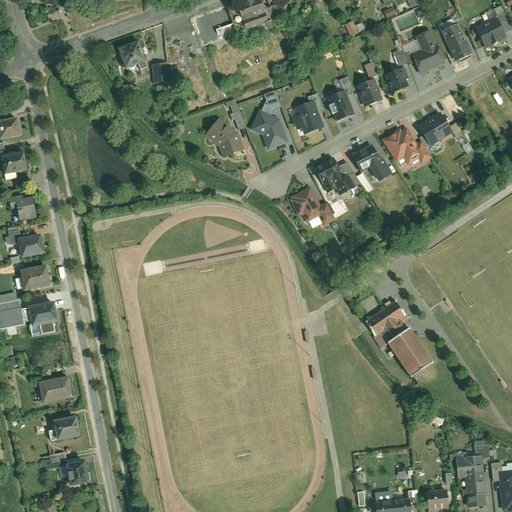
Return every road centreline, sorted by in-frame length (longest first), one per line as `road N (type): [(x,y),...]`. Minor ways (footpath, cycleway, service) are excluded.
road 1 (residential): [(26,58),(115,511)]
road 2 (residential): [(263,183),(511,52)]
road 3 (residential): [(186,3),(26,58)]
